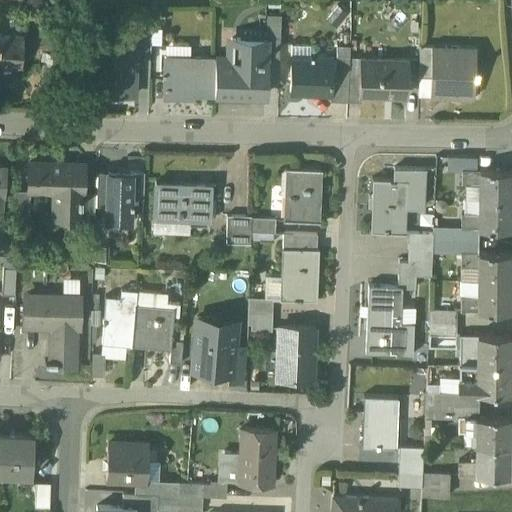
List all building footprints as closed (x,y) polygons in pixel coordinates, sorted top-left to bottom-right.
[(280,33),(281,12),(268,12),(267,33),(280,33)] [(134,33),(134,51),(150,51),(150,25),(133,25),(133,33),(134,33)] [(0,57),(20,60),(22,34),(1,33),(1,31),(0,30),(0,57)] [(98,95),(133,96),(134,51),(134,33),(133,33),(86,32),(86,51),(98,51),(98,95)] [(263,62),(278,62),(279,36),(262,36),(261,42),(264,42),(263,62)] [(233,60),(214,60),(213,95),(262,96),(263,62),(264,42),(261,42),(234,41),(233,60)] [(418,77),(430,77),(430,54),(430,47),(419,47),(418,77)] [(453,98),(474,98),(475,73),(477,73),(477,67),(474,67),(475,48),(456,47),(456,54),(430,54),(430,77),(429,94),(453,95),(453,98)] [(328,95),(330,95),(330,70),(331,59),(289,58),(288,94),(328,95)] [(180,94),(213,95),(214,60),(163,59),(162,97),(180,97),(180,94)] [(359,95),(405,96),(406,61),(358,60),(358,74),(357,95),(359,95)] [(328,101),(347,102),(348,74),(348,71),(330,70),(330,95),(328,95),(328,101)] [(358,74),(348,74),(347,102),(359,102),(359,95),(357,95),(358,74)] [(429,97),(429,94),(430,77),(418,77),(417,97),(429,97)] [(462,171),(475,171),(475,156),(449,156),(449,171),(462,171)] [(53,217),(81,218),(82,192),(83,164),(29,162),(28,190),(29,190),(53,190),(53,217)] [(284,219),(316,220),(317,192),(319,193),(320,168),(286,167),(284,219)] [(394,167),(393,178),(405,179),(404,207),(422,208),(424,168),(394,167)] [(129,171),(129,173),(131,173),(130,196),(143,196),(144,172),(129,171)] [(479,186),(479,198),(511,199),(511,171),(480,171),(475,171),(462,171),(462,186),(463,186),(479,186)] [(94,205),(106,205),(107,172),(95,172),(94,192),(94,205)] [(130,201),(130,196),(131,173),(129,173),(107,172),(106,205),(106,218),(130,219),(130,204),(132,204),(132,201),(130,201)] [(403,233),(404,207),(405,179),(393,178),(373,177),(371,231),(403,233)] [(189,218),(209,219),(211,184),(183,183),(183,185),(155,184),(153,217),(189,218)] [(463,198),(479,198),(479,186),(463,186),(463,198)] [(12,216),(29,216),(29,190),(28,190),(14,190),(12,216)] [(81,218),(93,218),(94,205),(94,192),(82,192),(81,218)] [(462,198),(462,214),(479,214),(479,198),(463,198),(462,198)] [(511,229),(511,199),(479,198),(479,214),(462,214),(462,228),(479,228),(479,229),(511,229)] [(225,241),(250,242),(250,230),(250,216),(250,215),(226,214),(225,241)] [(250,230),(274,231),(275,217),(250,216),(250,230)] [(189,218),(153,217),(153,231),(188,232),(189,218)] [(433,227),(433,239),(478,240),(479,229),(479,228),(462,228),(433,227)] [(283,247),(316,247),(317,233),(283,232),(282,247),(283,247)] [(408,232),(407,246),(431,247),(432,233),(408,232)] [(478,252),(478,240),(433,239),(433,253),(461,253),(479,253),(478,252)] [(431,261),(431,247),(407,246),(407,261),(431,261)] [(283,247),(282,277),(281,299),(313,300),(314,271),(316,272),(317,247),(316,247),(283,247)] [(478,268),(478,281),(511,282),(511,253),(478,252),(479,253),(461,253),(461,268),(478,268)] [(398,260),(397,285),(401,285),(401,288),(414,288),(415,275),(430,275),(431,261),(407,261),(398,260)] [(1,292),(14,293),(15,267),(2,266),(1,292)] [(478,268),(461,268),(460,268),(460,281),(478,281),(478,268)] [(273,299),(281,299),(282,277),(267,276),(266,297),(273,297),(273,299)] [(478,297),(478,281),(460,281),(459,281),(459,296),(460,296),(478,297)] [(510,312),(511,282),(478,281),(478,297),(460,296),(460,310),(477,310),(478,312),(510,312)] [(367,284),(364,352),(412,354),(413,322),(400,322),(400,305),(401,288),(401,285),(397,285),(367,284)] [(130,344),(131,343),(134,304),(134,298),(135,289),(120,288),(119,296),(105,295),(103,317),(102,317),(102,321),(103,321),(101,342),(125,344),(130,344)] [(43,362),(74,362),(75,327),(78,327),(79,293),(35,292),(35,295),(36,295),(35,325),(49,326),(48,358),(43,358),(43,362)] [(22,325),(35,325),(36,295),(35,295),(23,295),(22,325)] [(248,296),(248,311),(272,312),(273,299),(273,297),(266,297),(248,296)] [(173,307),(134,304),(131,343),(146,345),(147,337),(170,339),(173,307)] [(414,306),(400,305),(400,322),(413,322),(414,306)] [(91,322),(99,322),(99,309),(91,308),(91,322)] [(429,310),(428,322),(455,322),(455,311),(429,310)] [(272,330),(272,312),(248,311),(247,323),(251,323),(250,328),(272,330)] [(197,316),(196,324),(234,327),(235,319),(197,316)] [(455,336),(455,322),(428,322),(428,337),(455,337),(455,336)] [(230,371),(231,371),(232,359),(233,347),(234,327),(196,324),(193,368),(206,369),(218,370),(230,371)] [(277,378),(309,379),(310,351),(313,351),(314,327),(280,326),(277,378)] [(477,350),(476,364),(509,364),(509,336),(477,335),(476,336),(459,336),(460,350),(477,350)] [(460,350),(459,336),(455,336),(455,337),(428,337),(428,349),(460,350)] [(168,362),(180,363),(182,340),(170,339),(168,362)] [(125,344),(101,342),(100,352),(103,351),(103,356),(124,357),(125,344)] [(232,359),(244,360),(245,348),(233,347),(232,359)] [(477,350),(460,350),(459,364),(476,364),(477,350)] [(103,351),(100,352),(89,352),(89,375),(103,374),(103,356),(103,351)] [(229,380),(242,381),(244,360),(232,359),(231,371),(230,371),(229,380)] [(459,377),(459,379),(476,379),(476,364),(459,364),(459,377)] [(508,395),(509,364),(476,364),(476,379),(459,379),(459,392),(459,393),(476,393),(476,395),(478,395),(508,395)] [(218,370),(206,369),(205,377),(217,377),(218,370)] [(459,379),(459,377),(438,377),(438,383),(438,392),(459,392),(459,379)] [(426,383),(426,392),(438,392),(438,383),(426,383)] [(426,392),(425,405),(478,405),(478,395),(476,395),(476,393),(459,393),(459,392),(438,392),(426,392)] [(362,447),(394,448),(396,396),(364,395),(362,447)] [(478,417),(478,405),(425,405),(425,418),(458,419),(458,418),(475,418),(476,417),(478,417)] [(476,432),(475,447),(508,447),(508,417),(478,417),(476,417),(475,418),(458,418),(458,419),(458,432),(461,432),(476,432)] [(274,430),(240,428),(239,451),(238,480),(250,481),(250,482),(257,483),(257,482),(272,482),(272,480),(270,480),(271,453),(273,453),(274,430)] [(0,469),(31,472),(33,434),(0,432),(0,469)] [(475,447),(476,432),(461,432),(461,446),(475,447)] [(134,480),(146,481),(146,479),(147,459),(147,442),(107,440),(105,479),(134,480)] [(399,446),(399,458),(398,458),(398,472),(422,474),(422,473),(422,459),(423,447),(399,446)] [(507,476),(508,447),(475,447),(475,461),(457,461),(457,474),(475,475),(475,476),(507,476)] [(239,451),(224,451),(223,480),(227,480),(238,480),(239,451)] [(159,460),(147,459),(146,479),(158,480),(159,460)] [(397,484),(421,486),(422,474),(398,472),(397,484)] [(422,497),(448,497),(448,473),(422,473),(422,497)] [(133,492),(157,493),(158,480),(146,479),(146,481),(134,480),(133,492)] [(209,482),(203,482),(202,496),(226,497),(227,480),(223,480),(209,479),(209,482)] [(35,505),(49,505),(50,481),(36,480),(35,505)] [(158,480),(157,493),(178,494),(178,480),(158,480)] [(178,480),(178,494),(202,496),(203,482),(178,480)] [(121,492),(121,506),(136,506),(135,511),(142,511),(156,511),(157,508),(157,493),(133,492),(121,492)] [(177,509),(178,494),(157,493),(157,508),(177,509)] [(201,510),(202,496),(178,494),(177,509),(201,510)] [(398,511),(399,499),(334,496),(333,511),(398,511)]
